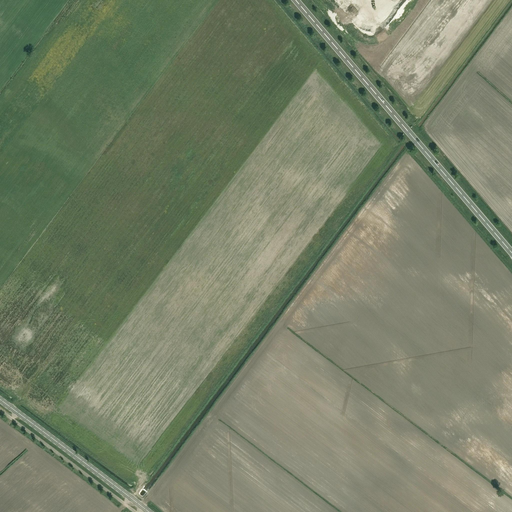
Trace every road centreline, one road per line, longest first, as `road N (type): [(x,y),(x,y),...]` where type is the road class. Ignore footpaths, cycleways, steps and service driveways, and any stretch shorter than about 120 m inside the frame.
road 1 (primary): [(511,253),(295,0)]
road 2 (tertiary): [(147,511),(0,399)]
